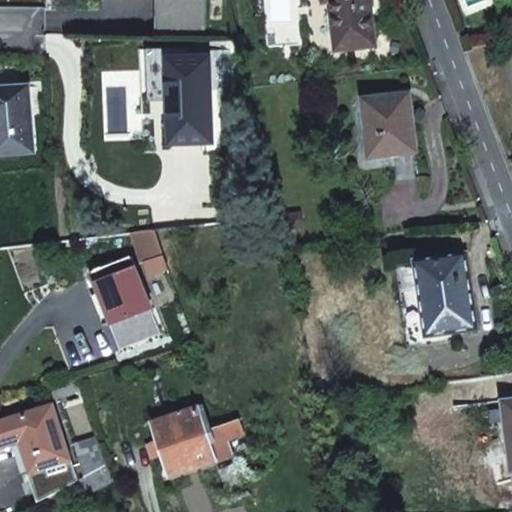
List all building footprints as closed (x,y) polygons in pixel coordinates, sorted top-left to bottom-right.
[(368,0),(321,0),(322,2),(328,1),(334,50),(374,45),(368,0)] [(170,144),(212,142),(208,52),(166,54),(170,144)] [(26,87),(0,89),(0,153),(32,151),(26,87)] [(407,94),(362,99),(365,123),(369,123),(374,156),(414,151),(407,94)] [(163,256),(154,231),(131,234),(134,247),(141,245),(142,249),(139,250),(144,261),(163,256)] [(465,254),(414,262),(426,336),(452,333),(476,329),(465,254)] [(110,326),(151,309),(128,258),(88,276),(110,326)] [(426,336),(414,262),(396,265),(410,348),(453,342),(452,333),(426,336)] [(511,399),(502,401),(508,444),(511,443),(511,399)] [(0,447),(19,442),(28,473),(68,460),(51,407),(0,422),(0,447)] [(209,446),(227,440),(243,434),(238,420),(211,429),(209,422),(202,425),(196,408),(151,424),(169,476),(214,461),(209,446)] [(87,476),(104,467),(94,437),(77,445),(87,476)] [(232,455),(227,440),(209,446),(214,461),(232,455)] [(87,476),(82,479),(90,493),(113,481),(104,467),(87,476)]
